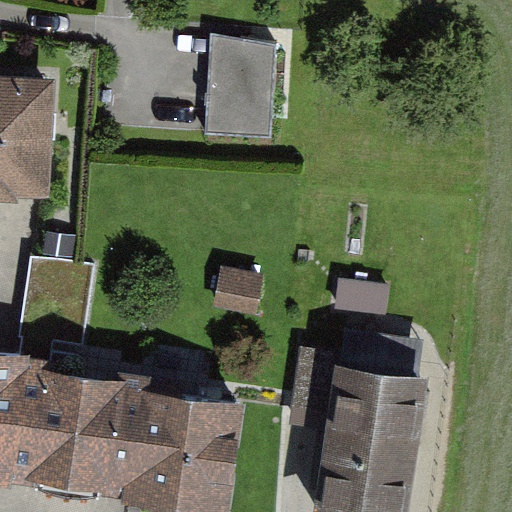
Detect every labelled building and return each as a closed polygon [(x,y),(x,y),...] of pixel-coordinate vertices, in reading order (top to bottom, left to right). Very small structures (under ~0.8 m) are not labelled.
[(276,39),(211,28),(207,130),(272,132),(276,39)] [(0,194),(20,195),(20,189),(52,191),(58,74),(0,71),(0,194)] [(21,358),(0,354),(0,480),(222,511),(237,407),(79,385),(96,267),(82,265),(35,259),(21,358)] [(264,279),(223,271),(215,308),(256,316),(264,279)] [(337,312),(386,318),(390,288),(341,281),(337,312)] [(343,356),(305,351),(294,424),(335,430),(322,511),(409,511),(428,386),(416,384),(423,340),(347,329),(343,356)]
